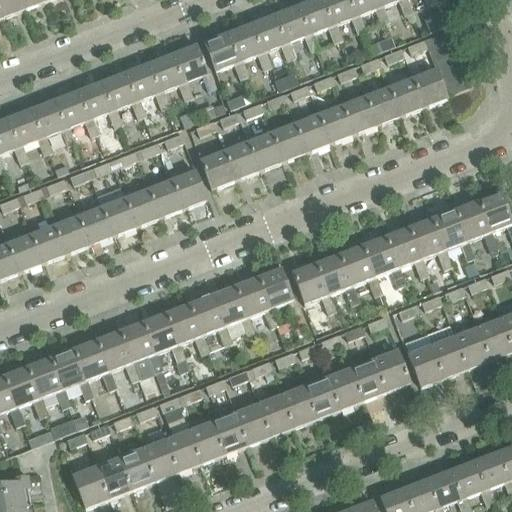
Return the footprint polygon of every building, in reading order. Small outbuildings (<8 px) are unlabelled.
[(20,0),(0,0),(0,16),(2,22),(25,13),(20,0)] [(46,0),(20,0),(25,13),(49,4),(46,0)] [(348,0),(325,0),(322,1),(333,30),(336,29),(351,23),(357,38),(366,35),(360,20),(357,21),(348,0)] [(375,0),(348,0),(357,21),(360,20),(375,14),(381,29),(389,26),(383,11),(380,12),(375,0)] [(375,0),(380,12),(383,11),(398,5),(404,20),(413,17),(407,2),(404,3),(402,0),(375,0)] [(402,0),(404,3),(407,2),(411,0),(423,0),(428,11),(436,8),(433,0),(402,0)] [(322,1),(298,10),(310,39),(313,38),(328,32),(334,48),(342,44),(336,29),(333,30),(322,1)] [(298,10),(275,19),(286,48),(289,47),(304,41),(310,57),(319,53),(313,38),(310,39),(298,10)] [(446,31),(440,17),(424,23),(430,37),(446,31)] [(275,19),(251,29),(263,57),(266,56),(281,50),(287,66),(295,62),(289,47),(286,48),(275,19)] [(251,29),(228,38),(239,67),(242,65),(257,60),(263,75),(272,72),(266,56),(263,57),(251,29)] [(452,47),(447,36),(425,44),(429,53),(428,53),(429,56),(452,47)] [(239,67),(228,38),(204,47),(215,76),(234,69),(240,84),(248,81),(242,65),(239,67)] [(429,53),(425,44),(408,51),(411,59),(428,53),(429,53)] [(456,58),(452,47),(429,56),(433,67),(456,58)] [(184,88),(187,87),(202,81),(208,96),(216,93),(211,78),(208,79),(197,50),(173,59),(184,88)] [(385,60),(388,68),(405,62),(402,53),(385,60)] [(460,69),(456,58),(433,67),(436,74),(438,78),(460,69)] [(160,97),(164,96),(178,90),(184,105),(193,102),(187,87),(184,88),(173,59),(149,68),(160,97)] [(361,69),(364,77),(382,71),(378,62),(361,69)] [(137,106),(140,105),(155,99),(161,115),(170,111),(164,96),(160,97),(149,68),(125,77),(137,106)] [(465,80),(460,69),(438,78),(442,89),(465,80)] [(338,78),(341,86),(358,80),(355,71),(338,78)] [(436,74),(412,83),(423,112),(447,103),(446,101),(442,89),(438,78),(436,74)] [(137,106),(125,77),(102,86),(113,115),(117,114),(131,108),(137,124),(146,120),(140,105),(137,106)] [(314,87),(317,96),(335,89),(331,80),(314,87)] [(442,89),(446,101),(469,92),(465,80),(442,89)] [(412,83),(388,92),(400,121),(423,112),(412,83)] [(113,115),(102,86),(78,96),(90,125),(93,123),(108,117),(114,133),(122,129),(117,114),(113,115)] [(291,96),(294,105),(311,98),(308,90),(291,96)] [(388,92),(365,101),(376,131),(400,121),(388,92)] [(78,96),(55,105),(66,134),(70,132),(84,127),(90,142),(99,139),(93,123),(90,125),(78,96)] [(267,105),(270,114),(288,107),(284,99),(267,105)] [(341,110),(353,140),(376,131),(365,101),(341,110)] [(55,105),(32,114),(43,143),(46,141),(61,136),(67,151),(76,148),(70,132),(66,134),(55,105)] [(244,114),(247,123),(264,116),(261,108),(244,114)] [(341,110),(318,119),(329,149),(353,140),(341,110)] [(32,114),(8,123),(19,152),(23,151),(37,145),(43,160),(52,157),(46,141),(43,143),(32,114)] [(220,123),(223,132),(241,125),(237,117),(220,123)] [(318,119),(294,128),(306,158),(329,149),(318,119)] [(8,123),(0,125),(0,159),(14,154),(20,169),(28,166),(23,151),(19,152),(8,123)] [(197,132),(200,141),(217,134),(214,126),(197,132)] [(294,128),(271,138),(282,167),(306,158),(294,128)] [(164,145),(168,153),(185,147),(182,138),(164,145)] [(271,138),(247,147),(259,176),(282,167),(271,138)] [(141,154),(144,162),(162,156),(158,147),(141,154)] [(224,156),(235,185),(259,176),(247,147),(224,156)] [(117,163),(121,171),(138,165),(135,156),(117,163)] [(235,185),(224,156),(200,165),(212,194),(235,185)] [(94,172),(97,181),(114,174),(111,165),(94,172)] [(70,181),(74,190),(91,183),(88,174),(70,181)] [(172,184),(183,214),(207,205),(196,175),(172,184)] [(47,190),(50,199),(67,192),(64,183),(47,190)] [(148,194),(160,223),(183,214),(172,184),(148,194)] [(23,199),(27,208),(44,201),(41,193),(23,199)] [(125,203),(136,232),(160,223),(148,194),(125,203)] [(511,224),(501,196),(477,205),(490,238),(492,237),(507,231),(511,245),(511,224)] [(0,208),(3,217),(21,210),(17,202),(0,208)] [(125,203),(101,212),(113,241),(136,232),(125,203)] [(477,205),(454,214),(467,247),(469,246),(484,240),(490,257),(499,253),(492,237),(490,238),(477,205)] [(101,212),(78,221),(89,250),(113,241),(101,212)] [(454,214),(431,223),(444,256),(446,255),(461,249),(467,266),(475,262),(469,246),(467,247),(454,214)] [(78,221),(54,230),(66,259),(89,250),(78,221)] [(431,223),(408,232),(421,265),(423,264),(437,258),(444,275),(452,271),(446,255),(444,256),(431,223)] [(54,230),(31,239),(42,268),(66,259),(54,230)] [(408,232),(385,241),(397,274),(400,273),(414,267),(421,283),(429,280),(423,264),(421,265),(408,232)] [(31,239),(7,248),(19,278),(42,268),(31,239)] [(385,241),(362,250),(374,283),(377,282),(391,276),(397,292),(406,289),(400,273),(397,274),(385,241)] [(0,284),(19,278),(7,248),(0,251),(0,284)] [(362,250),(338,259),(351,292),(353,291),(368,285),(374,301),(383,298),(377,282),(374,283),(362,250)] [(338,259),(315,268),(328,300),(330,300),(345,294),(351,310),(360,307),(353,291),(351,292),(338,259)] [(328,300),(315,268),(292,277),(304,310),(322,303),(328,319),(337,316),(330,300),(328,300)] [(271,314),(273,313),(288,307),(294,324),(303,321),(296,303),(294,304),(282,272),(258,281),(271,314)] [(490,281),(493,289),(511,282),(509,273),(490,281)] [(248,323),(250,322),(265,316),(271,333),(280,329),(273,313),(271,314),(258,281),(235,290),(248,323)] [(468,289),(472,298),(489,291),(485,282),(468,289)] [(225,332),(227,331),(241,325),(248,342),(256,338),(250,322),(248,323),(235,290),(212,299),(225,332)] [(445,298),(448,307),(466,300),(462,291),(445,298)] [(201,341),(204,340),(218,334),(225,351),(233,347),(227,331),(225,332),(212,299),(189,308),(201,341)] [(422,307),(425,316),(442,309),(439,300),(422,307)] [(178,350),(181,349),(195,343),(201,360),(210,356),(204,340),(201,341),(189,308),(166,317),(178,350)] [(399,316),(402,324),(419,318),(416,309),(399,316)] [(178,350),(166,317),(143,326),(155,359),(158,358),(172,352),(178,369),(187,365),(181,349),(178,350)] [(511,318),(501,323),(511,352),(511,318)] [(368,328),(371,336),(388,330),(385,321),(368,328)] [(511,352),(501,323),(478,332),(490,365),(511,356),(511,352)] [(132,368),(134,367),(149,361),(155,378),(164,374),(158,358),(155,359),(143,326),(119,335),(132,368)] [(345,337),(348,345),(365,339),(362,330),(345,337)] [(478,332),(454,341),(467,374),(490,365),(478,332)] [(109,377),(111,376),(126,370),(132,387),(141,383),(134,367),(132,368),(119,335),(96,344),(109,377)] [(322,346),(325,354),(342,348),(339,339),(322,346)] [(454,341),(431,350),(444,383),(467,374),(454,341)] [(86,386),(88,385),(103,379),(109,396),(118,392),(111,376),(109,377),(96,344),(73,353),(86,386)] [(299,355),(302,363),(319,357),(316,348),(299,355)] [(444,383),(431,350),(408,359),(420,392),(444,383)] [(63,395),(65,394),(80,388),(86,405),(95,401),(88,385),(86,386),(73,353),(50,362),(63,395)] [(375,364),(387,396),(410,387),(398,355),(375,364)] [(275,363),(279,372),(296,365),(293,357),(275,363)] [(63,395),(50,362),(27,371),(40,404),(42,403),(56,397),(63,414),(71,410),(65,394),(63,395)] [(351,373),(364,405),(387,396),(375,364),(351,373)] [(252,372),(256,381),(273,374),(269,366),(252,372)] [(27,371),(4,380),(16,413),(19,412),(33,406),(40,423),(48,419),(42,403),(40,404),(27,371)] [(328,381),(341,414),(364,405),(351,373),(328,381)] [(229,381),(232,390),(250,383),(246,375),(229,381)] [(4,380),(0,381),(0,418),(10,415),(16,431),(25,428),(19,412),(16,413),(4,380)] [(305,390),(318,423),(341,414),(328,381),(305,390)] [(206,390),(209,399),(227,392),(223,384),(206,390)] [(282,399),(295,432),(318,423),(305,390),(282,399)] [(183,399),(186,408),(203,401),(200,393),(183,399)] [(259,408),(272,441),(295,432),(282,399),(259,408)] [(160,408),(163,417),(180,410),(177,401),(160,408)] [(259,408),(236,417),(248,450),(272,441),(259,408)] [(137,417),(140,426),(157,419),(154,410),(137,417)] [(236,417),(213,426),(225,459),(248,450),(236,417)] [(113,426),(117,435),(134,428),(131,419),(113,426)] [(225,459),(213,426),(190,435),(202,468),(225,459)] [(90,435),(94,444),(111,437),(107,428),(90,435)] [(190,435),(166,444),(179,477),(202,468),(190,435)] [(67,444),(70,453),(88,446),(84,437),(67,444)] [(166,444),(143,453),(156,486),(179,477),(166,444)] [(511,450),(498,456),(509,485),(511,483),(511,450)] [(143,453),(120,462),(133,495),(156,486),(143,453)] [(498,456),(474,465),(486,494),(489,492),(504,487),(510,502),(511,501),(511,483),(509,485),(498,456)] [(120,462),(97,471),(110,504),(133,495),(120,462)] [(462,503),(466,502),(481,496),(487,511),(495,508),(489,492),(486,494),(474,465),(451,474),(462,503)] [(88,511),(110,504),(97,471),(73,480),(85,511),(88,511)] [(462,503),(451,474),(427,483),(438,511),(439,511),(442,511),(457,505),(460,511),(469,511),(466,502),(462,503)] [(0,511),(33,511),(33,508),(25,509),(23,494),(31,492),(29,480),(8,484),(9,489),(0,490),(0,511)] [(438,511),(427,483),(404,492),(411,511),(442,511),(439,511),(438,511)] [(411,511),(404,492),(380,502),(383,511),(411,511)]
